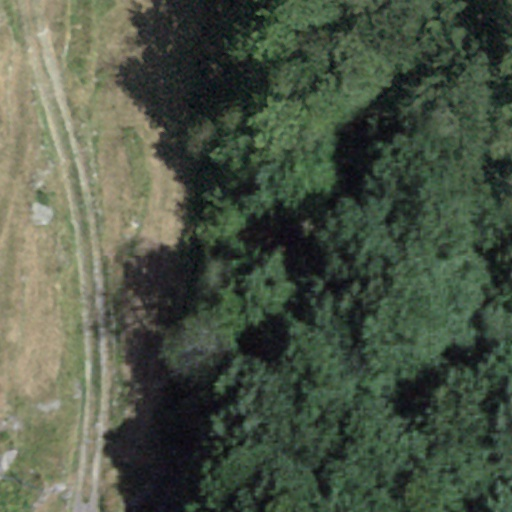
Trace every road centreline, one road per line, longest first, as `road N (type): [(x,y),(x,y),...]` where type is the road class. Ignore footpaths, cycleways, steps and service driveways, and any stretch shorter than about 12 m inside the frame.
road 1 (track): [(168,511),(356,162),(416,30),(415,0)]
road 2 (track): [(39,0),(91,236),(98,511)]
